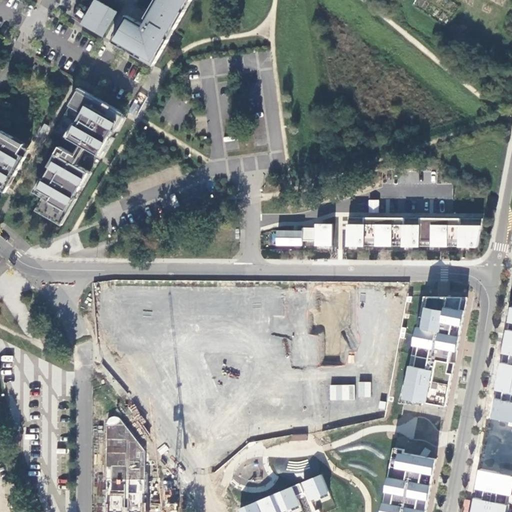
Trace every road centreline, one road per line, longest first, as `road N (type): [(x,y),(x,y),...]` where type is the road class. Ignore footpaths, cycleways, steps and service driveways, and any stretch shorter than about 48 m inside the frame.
road 1 (residential): [(251,272),(252,220),(304,216),(382,191),(449,191)]
road 2 (tertiary): [(485,287),(444,273),(251,272)]
road 3 (tertiary): [(452,511),(489,304),(485,287)]
road 4 (tertiary): [(251,272),(28,268)]
road 5 (residential): [(82,337),(213,511)]
road 6 (residential): [(85,511),(82,337)]
road 7 (residential): [(30,29),(136,91)]
